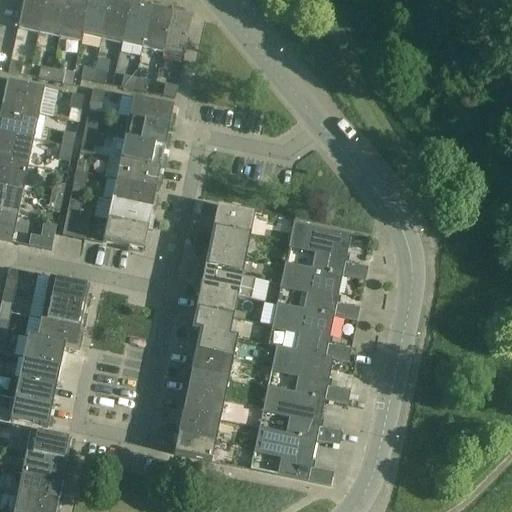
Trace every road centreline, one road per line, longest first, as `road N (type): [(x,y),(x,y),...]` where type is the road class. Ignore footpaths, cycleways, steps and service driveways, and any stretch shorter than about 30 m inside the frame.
road 1 (residential): [(354,511),(375,466),(411,264),(396,220),(323,133)]
road 2 (residential): [(86,357),(73,430),(141,444),(167,291)]
road 3 (residential): [(167,291),(199,137),(284,156),(323,133)]
road 4 (residential): [(323,133),(211,0)]
road 5 (residential): [(167,291),(0,255)]
